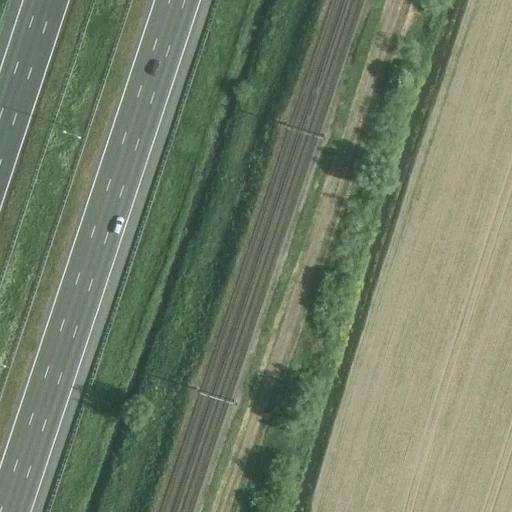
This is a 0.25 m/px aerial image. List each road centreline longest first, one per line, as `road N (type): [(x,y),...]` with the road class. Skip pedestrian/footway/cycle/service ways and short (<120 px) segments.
road 1 (track): [(225,511),(397,0)]
road 2 (motorway): [(7,511),(176,0)]
road 3 (motorway): [(43,0),(0,133)]
